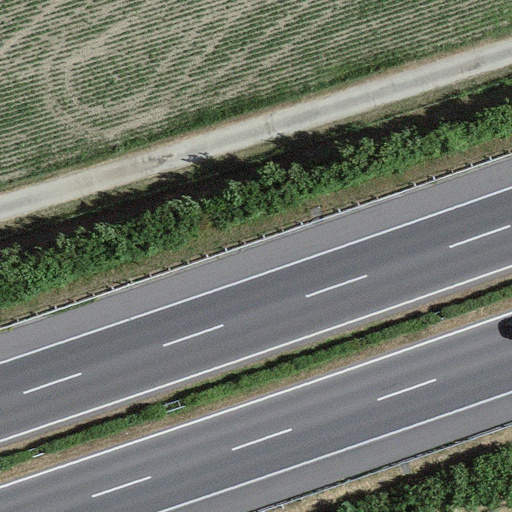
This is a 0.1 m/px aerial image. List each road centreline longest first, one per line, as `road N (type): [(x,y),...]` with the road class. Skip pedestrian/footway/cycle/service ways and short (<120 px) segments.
road 1 (motorway): [(511,225),(0,401)]
road 2 (track): [(0,205),(511,50)]
road 3 (motorway): [(47,511),(511,353)]
